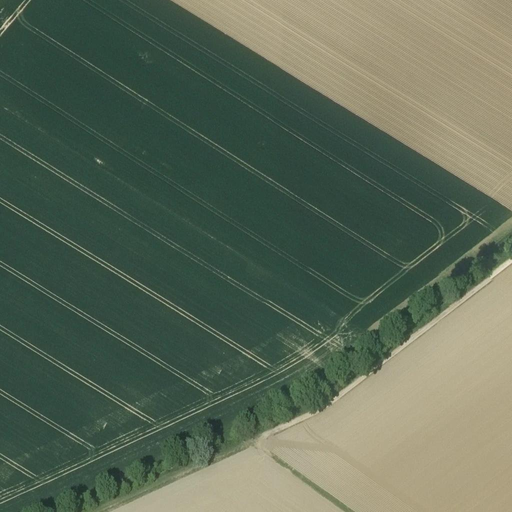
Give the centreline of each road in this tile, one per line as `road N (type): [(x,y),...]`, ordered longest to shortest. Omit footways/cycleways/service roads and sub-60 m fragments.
road 1 (track): [(49,511),(310,390),(511,234)]
road 2 (track): [(511,261),(332,400),(254,440)]
road 3 (track): [(94,511),(254,440)]
